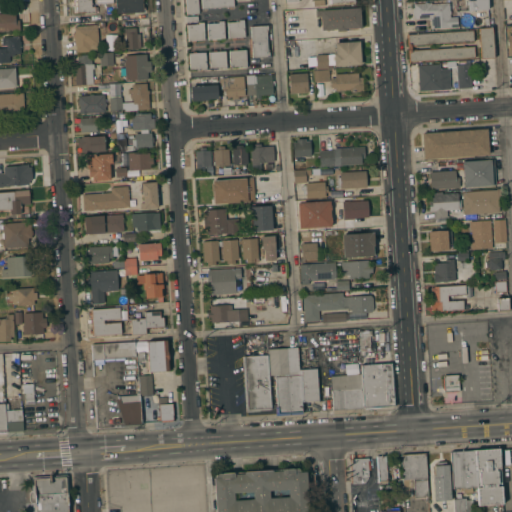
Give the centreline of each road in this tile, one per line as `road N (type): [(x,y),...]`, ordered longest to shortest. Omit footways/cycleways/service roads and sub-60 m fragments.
road 1 (tertiary): [(87,511),(67,343),(48,0)]
road 2 (residential): [(192,445),(164,0)]
road 3 (tertiary): [(414,430),(387,0)]
road 4 (secondary): [(511,423),(143,448)]
road 5 (residential): [(511,107),(173,128)]
